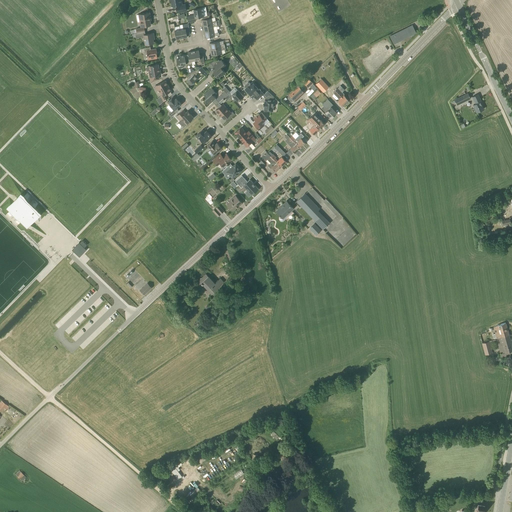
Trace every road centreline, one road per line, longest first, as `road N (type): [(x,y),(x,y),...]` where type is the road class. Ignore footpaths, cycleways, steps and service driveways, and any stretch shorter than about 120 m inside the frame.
road 1 (unclassified): [(0,446),(225,231)]
road 2 (track): [(49,397),(184,511)]
road 3 (tertiary): [(511,120),(457,4)]
road 4 (residential): [(271,189),(363,101)]
road 5 (residential): [(363,101),(450,11)]
